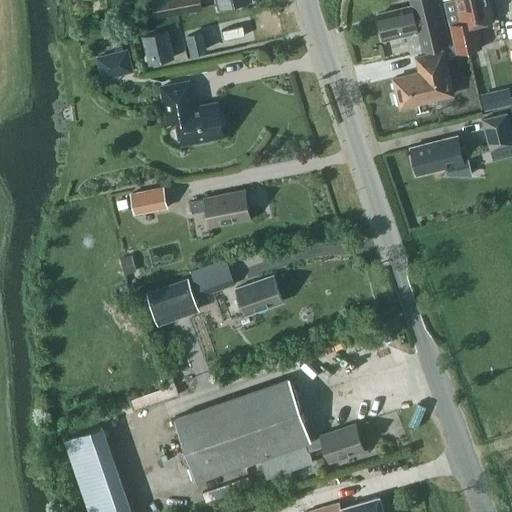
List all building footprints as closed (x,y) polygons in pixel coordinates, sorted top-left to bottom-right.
[(151,0),(154,17),(201,9),(199,0),(151,0)] [(215,0),(218,10),(252,1),(252,0),(215,0)] [(436,3),(435,0),(410,0),(412,4),(377,13),(383,38),(417,30),(422,49),(450,42),(440,2),(436,3)] [(455,53),(482,47),(476,24),(493,20),(488,0),(455,0),(461,22),(449,24),(455,53)] [(150,63),(173,57),(166,30),(143,35),(150,63)] [(192,52),(206,49),(201,31),(187,35),(192,52)] [(101,80),(133,71),(127,47),(95,56),(101,80)] [(399,105),(453,93),(442,49),(415,56),(419,70),(392,76),(399,105)] [(194,108),(189,80),(161,85),(168,121),(177,120),(181,143),(208,138),(208,136),(223,133),(217,104),(194,108)] [(484,109),(496,107),(492,93),(481,96),(484,109)] [(490,150),(511,144),(511,136),(506,113),(482,119),(490,150)] [(460,148),(458,140),(453,137),(410,147),(416,174),(445,166),(447,173),(470,174),(464,147),(460,148)] [(133,214),(168,207),(163,185),(129,191),(133,214)] [(249,217),(244,190),(205,197),(205,198),(189,201),(191,212),(207,209),(210,225),(249,217)] [(118,209),(127,207),(126,198),(116,200),(118,209)] [(136,270),(132,255),(120,258),(124,274),(136,270)] [(198,297),(235,284),(230,269),(193,282),(198,297)] [(245,314),(282,301),(273,274),(235,288),(245,314)] [(157,324),(199,309),(188,276),(146,291),(157,324)] [(310,439),(289,377),(174,417),(196,479),(259,457),(266,478),(312,461),(309,451),(324,446),(329,460),(363,449),(355,424),(320,435),(321,435),(310,439)] [(88,511),(133,511),(103,423),(62,438),(88,511)] [(383,511),(379,496),(341,507),(339,501),(304,511),(383,511)]
